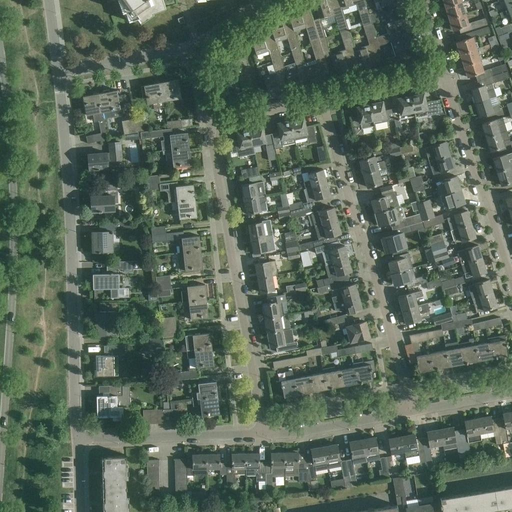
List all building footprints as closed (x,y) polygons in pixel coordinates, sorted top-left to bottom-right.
[(118,0),(123,12),(125,11),(129,21),(139,18),(142,22),(140,23),(141,23),(153,15),(154,15),(154,14),(153,14),(152,13),(166,8),(162,0),(118,0)] [(341,7),(339,0),(316,0),(314,1),(319,18),(320,18),(334,14),(340,33),(348,30),(347,27),(341,7)] [(371,23),(364,0),(339,0),(341,7),(356,3),(362,22),(363,25),(371,23)] [(403,13),(400,13),(397,2),(399,1),(398,0),(364,0),(371,23),(403,13)] [(511,0),(503,0),(508,10),(511,7),(511,0)] [(483,8),(481,1),(475,3),(476,10),(483,8)] [(449,19),(465,13),(461,2),(445,7),(449,19)] [(498,14),(496,9),(489,12),(491,17),(498,14)] [(289,15),(290,20),(294,31),(305,27),(311,46),(319,43),(318,39),(312,21),(309,10),(300,13),(300,11),(289,15)] [(404,24),(406,24),(403,13),(371,23),(378,46),(393,41),(410,36),(408,36),(404,24)] [(465,13),(449,19),(453,31),(459,29),(460,33),(487,24),(485,18),(468,24),(465,13)] [(320,18),(319,18),(312,21),(318,39),(325,37),(326,37),(320,18)] [(294,31),(290,20),(281,23),(281,22),(271,26),(276,42),(287,38),(292,53),(300,51),(294,31)] [(371,23),(363,25),(370,47),(355,52),(359,64),(361,69),(371,66),(371,63),(383,60),(378,46),(371,23)] [(497,36),(511,30),(511,27),(511,24),(503,27),(500,28),(502,34),(497,36)] [(269,51),(272,62),(281,59),(276,42),(271,26),(270,26),(272,33),(262,36),(262,35),(251,39),(256,55),(269,51)] [(456,42),(460,54),(476,49),(474,44),(476,43),(477,39),(477,37),(490,33),(488,27),(461,35),(462,40),(456,42)] [(355,52),(348,30),(340,33),(346,52),(331,56),(337,74),(348,70),(347,68),(359,64),(355,52)] [(511,30),(497,36),(501,47),(507,45),(505,40),(511,36),(511,30)] [(410,36),(393,41),(395,47),(392,48),(394,56),(383,60),(386,69),(415,60),(411,47),(413,47),(410,36)] [(495,36),(492,37),(494,43),(490,44),(492,51),(499,48),(495,36)] [(331,56),(325,37),(318,39),(319,43),(311,46),(317,64),(305,67),(310,82),(310,83),(321,80),(321,79),(330,76),(324,58),(331,56)] [(476,49),(460,54),(463,65),(479,60),(478,54),(486,51),(484,46),(476,49)] [(297,69),(285,72),(290,88),(301,85),(310,82),(305,67),(300,51),(292,53),(297,69)] [(290,88),(285,72),(281,59),(272,62),(276,73),(263,77),(268,93),(279,90),(279,89),(289,86),(290,89),(290,88)] [(479,60),(463,65),(467,77),(483,72),(479,60)] [(507,70),(505,64),(489,68),(491,75),(507,70)] [(509,78),(507,71),(492,76),(494,83),(509,78)] [(182,98),(178,79),(160,83),(163,100),(180,96),(181,99),(182,98)] [(163,107),(159,83),(141,86),(142,96),(147,95),(149,103),(147,104),(147,105),(153,104),(154,109),(163,107)] [(489,99),(496,96),(492,83),(471,90),(475,103),(489,99)] [(98,94),(101,111),(119,107),(119,109),(121,109),(119,102),(123,101),(122,95),(118,96),(117,90),(98,94)] [(415,115),(416,118),(436,114),(433,100),(425,102),(424,93),(411,96),(415,115)] [(94,122),(103,121),(101,111),(98,94),(83,97),(86,115),(93,114),(94,122)] [(396,127),(401,126),(399,119),(415,115),(411,96),(398,99),(399,107),(392,109),(394,120),(396,127)] [(491,107),(489,99),(475,103),(479,117),(500,110),(498,104),(491,107)] [(374,124),(394,120),(392,109),(384,111),(382,102),(369,105),(374,126),(374,124)] [(361,129),(374,126),(369,105),(357,107),(358,116),(350,118),(355,137),(362,135),(361,129)] [(144,131),(141,117),(134,119),(136,133),(140,132),(144,131)] [(303,118),(291,121),(295,143),(307,141),(308,143),(316,141),(313,125),(305,127),(303,118)] [(482,124),(486,138),(507,131),(502,118),(482,124)] [(136,133),(134,119),(122,121),(124,135),(128,134),(136,133)] [(167,129),(172,129),(181,127),(180,120),(166,122),(167,129)] [(291,124),(291,121),(290,121),(278,123),(279,132),(272,134),(274,144),(275,148),(282,147),(282,146),(295,143),(291,124)] [(272,134),(264,135),(262,127),(249,129),(253,147),(260,145),(260,143),(265,142),(266,146),(274,144),(272,134)] [(172,129),(167,129),(140,132),(141,138),(141,139),(163,136),(164,140),(161,141),(162,151),(179,149),(179,151),(189,150),(187,133),(172,134),(172,129)] [(239,152),(237,152),(238,155),(254,152),(253,147),(249,129),(236,132),(238,141),(237,141),(239,152)] [(507,131),(486,138),(490,151),(511,145),(507,131)] [(107,139),(105,132),(86,136),(87,143),(93,142),(107,139)] [(423,132),(419,133),(421,142),(429,140),(429,137),(423,132)] [(233,153),(237,152),(239,152),(237,141),(230,142),(233,153)] [(121,153),(120,142),(109,144),(110,153),(88,155),(89,170),(90,170),(91,176),(99,175),(99,169),(108,168),(107,161),(121,160),(121,159),(118,159),(118,153),(121,153)] [(387,144),(388,149),(389,149),(389,150),(399,148),(400,147),(398,142),(387,144)] [(427,154),(429,162),(450,155),(445,142),(425,148),(427,154)] [(399,148),(401,154),(414,151),(412,145),(400,147),(399,148)] [(401,154),(399,148),(389,150),(389,149),(388,149),(390,157),(401,154)] [(191,165),(189,150),(179,151),(179,149),(162,151),(163,155),(165,154),(166,160),(168,162),(172,162),(173,167),(191,165)] [(497,172),(511,167),(511,152),(493,159),(497,172)] [(383,155),(374,157),(373,157),(360,160),(364,175),(378,170),(386,168),(383,155)] [(450,155),(429,162),(433,175),(444,171),(454,168),(450,155)] [(304,189),(326,183),(323,169),(318,171),(316,164),(315,165),(293,170),(294,176),(307,172),(308,174),(310,180),(304,182),(306,188),(304,189)] [(257,167),(240,170),(242,179),(259,175),(257,167)] [(511,167),(497,172),(501,186),(511,182),(511,167)] [(378,170),(364,175),(367,187),(382,183),(390,180),(388,175),(380,177),(378,170)] [(281,179),(280,172),(273,173),(269,174),(270,181),(281,179)] [(409,180),(407,173),(397,176),(399,183),(409,180)] [(146,183),(160,182),(159,175),(145,176),(146,183)] [(412,186),(423,183),(421,176),(410,179),(411,183),(412,186)] [(440,196),(460,190),(456,176),(436,183),(437,188),(435,189),(438,196),(440,196)] [(244,200),(266,196),(263,181),(241,185),(244,200)] [(160,182),(146,183),(147,191),(161,189),(160,182)] [(326,183),(304,189),(307,202),(302,204),(302,201),(288,205),(290,210),(291,213),(315,207),(313,201),(330,196),(326,183)] [(425,189),(423,183),(412,186),(414,192),(425,189)] [(118,203),(117,184),(103,185),(104,196),(91,197),(92,212),(98,211),(98,212),(114,211),(114,204),(118,203)] [(171,198),(171,202),(185,201),(185,203),(195,202),(193,184),(175,186),(177,198),(171,198)] [(371,200),(374,213),(402,206),(402,205),(399,206),(394,191),(393,191),(392,186),(380,189),(383,197),(371,200)] [(465,203),(460,190),(440,196),(444,209),(465,203)] [(416,201),(414,193),(408,195),(410,203),(416,201)] [(266,200),(266,196),(244,200),(246,214),(260,211),(259,204),(266,200)] [(418,208),(422,220),(441,215),(434,216),(429,199),(424,201),(417,203),(418,208)] [(185,201),(171,202),(172,211),(178,210),(179,219),(197,217),(195,202),(185,203),(185,201)] [(277,208),(278,214),(289,212),(288,205),(277,208)] [(423,222),(422,220),(418,208),(420,214),(406,218),(402,206),(374,213),(378,225),(390,222),(392,230),(409,225),(409,226),(423,222)] [(316,212),(315,207),(291,213),(292,219),(316,212)] [(322,225),(337,221),(333,207),(318,212),(322,225)] [(446,217),(451,231),(471,224),(467,211),(446,217)] [(289,212),(278,214),(279,220),(291,218),(289,212)] [(422,220),(423,222),(427,236),(425,228),(444,222),(442,214),(441,215),(422,220)] [(115,232),(115,221),(99,222),(99,232),(93,232),(93,252),(98,252),(100,252),(112,251),(112,233),(113,233),(115,232)] [(312,242),(314,248),(325,244),(338,241),(336,235),(341,234),(337,221),(322,225),(326,238),(312,242)] [(251,239),(265,237),(262,222),(248,225),(251,239)] [(427,236),(423,222),(409,226),(411,231),(417,230),(421,243),(428,241),(427,236)] [(471,224),(451,231),(455,244),(475,238),(471,224)] [(165,226),(151,228),(152,235),(152,236),(182,232),(166,234),(165,226)] [(182,232),(152,236),(153,241),(176,239),(178,254),(191,252),(191,254),(201,253),(199,236),(189,237),(183,238),(182,232)] [(402,252),(408,251),(405,239),(404,240),(403,233),(396,235),(391,236),(382,238),(386,253),(392,251),(393,255),(402,252)] [(272,236),(265,237),(251,239),(253,253),(267,251),(266,244),(273,243),(272,236)] [(429,241),(433,255),(447,251),(445,244),(443,245),(441,238),(429,241)] [(298,245),(300,251),(314,248),(312,241),(298,245)] [(325,244),(314,248),(316,253),(327,250),(325,244)] [(286,247),(287,253),(299,251),(297,245),(286,247)] [(329,250),(333,263),(348,259),(344,245),(329,250)] [(430,245),(423,247),(425,253),(432,251),(430,245)] [(457,252),(461,265),(482,259),(478,245),(457,252)] [(408,251),(402,252),(404,258),(388,262),(392,274),(408,270),(405,259),(419,255),(417,248),(408,251)] [(299,251),(287,253),(288,260),(300,258),(299,251)] [(447,251),(433,255),(435,261),(449,257),(447,251)] [(191,252),(178,254),(179,271),(193,270),(203,269),(201,253),(191,254),(191,252)] [(316,281),(318,287),(348,279),(347,273),(352,272),(348,259),(333,263),(325,265),(328,278),(323,279),(316,281)] [(482,259),(461,265),(465,278),(486,272),(482,259)] [(133,271),(133,261),(122,261),(106,261),(107,274),(94,275),(94,289),(110,288),(111,298),(119,298),(118,288),(117,269),(122,269),(122,271),(133,271)] [(258,278),(272,276),(278,275),(275,261),(255,264),(258,278)] [(411,280),(408,270),(392,274),(395,285),(410,281),(412,286),(427,282),(425,276),(411,280)] [(440,279),(444,290),(456,286),(456,285),(464,283),(462,277),(454,279),(454,278),(447,280),(444,271),(438,272),(440,279)] [(156,276),(156,284),(171,282),(170,275),(156,276)] [(274,290),(272,276),(258,278),(260,293),(274,290)] [(350,284),(348,279),(318,287),(316,288),(318,294),(350,284)] [(446,296),(444,290),(440,279),(426,283),(428,290),(442,286),(445,297),(446,296)] [(472,300),(493,293),(489,280),(468,286),(472,300)] [(171,282),(156,284),(157,291),(171,290),(171,282)] [(308,288),(306,283),(294,284),(295,292),(308,290),(308,288)] [(332,297),(333,304),(359,297),(355,283),(340,288),(342,294),(332,297)] [(183,302),(183,303),(196,301),(196,303),(207,302),(205,284),(187,286),(187,291),(181,291),(182,302),(183,302)] [(456,286),(444,290),(446,296),(458,293),(456,286)] [(402,311),(417,306),(415,298),(423,296),(422,290),(408,294),(398,297),(402,311)] [(497,307),(493,293),(472,300),(476,313),(497,307)] [(262,304),(264,311),(262,311),(263,317),(265,317),(265,319),(288,314),(284,294),(267,297),(268,303),(262,304)] [(362,310),(359,297),(333,304),(335,310),(346,307),(348,314),(362,310)] [(196,301),(183,303),(184,312),(190,311),(191,319),(208,317),(207,302),(196,303),(196,301)] [(118,311),(118,302),(99,303),(99,311),(94,311),(95,324),(100,324),(100,336),(119,335),(119,319),(115,319),(115,311),(118,311)] [(430,311),(428,303),(417,306),(402,311),(406,324),(429,317),(427,311),(430,311)] [(314,317),(312,310),(304,312),(305,319),(314,317)] [(453,321),(450,312),(433,317),(435,325),(453,321)] [(451,315),(452,316),(454,322),(456,322),(467,320),(467,319),(466,312),(451,315)] [(290,329),(288,314),(265,319),(267,333),(290,329)] [(325,327),(329,326),(347,321),(345,314),(324,320),(325,327)] [(160,318),(162,332),(176,331),(174,317),(160,318)] [(483,321),(485,328),(502,324),(500,317),(483,321)] [(472,324),(471,319),(467,320),(456,322),(458,328),(472,325),(473,325),(472,324)] [(348,326),(347,321),(329,326),(331,331),(345,327),(349,343),(357,341),(357,340),(370,337),(365,322),(353,325),(353,324),(348,326)] [(473,325),(472,325),(473,331),(485,328),(483,321),(472,324),(473,325)] [(456,322),(454,322),(450,323),(442,324),(442,329),(443,331),(458,328),(456,322)] [(290,329),(267,333),(270,347),(276,346),(277,352),(298,348),(297,342),(285,344),(284,337),(291,336),(290,329)] [(442,329),(427,332),(427,333),(428,335),(429,338),(444,336),(443,331),(442,329)] [(177,338),(176,331),(162,332),(162,335),(163,339),(177,338)] [(427,332),(409,335),(411,345),(418,343),(421,342),(428,340),(429,340),(429,338),(428,335),(427,333),(427,332)] [(184,336),(186,351),(202,349),(202,352),(212,351),(210,333),(184,336)] [(163,344),(163,339),(162,335),(150,336),(150,345),(163,344)] [(465,356),(466,364),(479,362),(476,345),(475,338),(469,339),(469,342),(458,344),(460,357),(465,356)] [(505,339),(488,343),(490,351),(494,351),(496,358),(508,356),(507,346),(507,344),(506,344),(505,339)] [(446,350),(449,367),(466,364),(465,356),(460,357),(458,344),(457,342),(445,344),(446,350)] [(476,345),(479,362),(496,358),(494,351),(490,351),(488,343),(476,345)] [(354,347),(356,353),(372,350),(371,344),(354,347)] [(125,356),(124,345),(104,346),(104,356),(96,356),(96,376),(114,376),(113,356),(125,356)] [(321,348),(322,355),(337,352),(338,357),(339,357),(337,350),(338,350),(337,350),(336,345),(321,348)] [(339,357),(356,353),(354,347),(338,350),(337,350),(339,357)] [(322,355),(321,348),(306,351),(307,355),(308,358),(307,357),(322,355)] [(214,366),(212,351),(202,352),(202,349),(186,351),(187,359),(195,358),(196,368),(214,366)] [(421,355),(420,350),(413,352),(415,356),(416,356),(417,360),(416,360),(417,362),(419,373),(437,369),(435,361),(431,362),(429,353),(421,355)] [(446,350),(429,353),(431,362),(435,361),(437,369),(449,367),(446,350)] [(307,355),(290,358),(292,366),(308,362),(308,358),(307,355)] [(292,366),(290,358),(272,362),(274,369),(292,366)] [(373,360),(352,364),(355,376),(360,376),(361,383),(373,381),(372,371),(375,370),(373,360)] [(341,370),(344,386),(361,383),(360,376),(355,376),(352,364),(353,368),(341,370)] [(332,389),(344,386),(341,370),(335,371),(334,367),(322,369),(323,373),(325,382),(330,381),(332,389)] [(167,374),(168,381),(181,380),(181,379),(199,377),(198,370),(167,374)] [(284,398),(302,394),(301,386),(296,387),(294,379),(293,371),(285,372),(286,380),(281,381),(282,385),(281,385),(281,387),(282,387),(284,398)] [(332,389),(330,381),(325,382),(323,373),(311,376),(314,392),(332,389)] [(314,392),(311,376),(294,379),(296,387),(301,386),(302,394),(314,392)] [(208,400),(218,399),(216,381),(198,383),(199,392),(191,393),(192,399),(207,398),(208,400)] [(130,395),(130,385),(108,386),(108,396),(97,396),(97,417),(113,416),(113,420),(123,420),(123,407),(128,407),(127,396),(130,395)] [(207,398),(192,399),(193,407),(197,406),(197,409),(201,408),(202,416),(219,414),(218,399),(208,400),(207,398)] [(171,409),(173,423),(180,423),(178,409),(171,409)] [(511,427),(511,411),(502,414),(503,417),(505,429),(511,427)] [(482,438),(495,436),(492,421),(492,419),(491,416),(478,418),(482,438)] [(502,444),(508,442),(506,431),(505,429),(503,417),(497,418),(502,444)] [(467,436),(468,442),(482,440),(482,438),(478,418),(464,421),(467,436)] [(495,436),(497,445),(502,444),(497,418),(492,419),(492,421),(495,436)] [(440,429),(443,445),(444,450),(457,447),(453,427),(440,429)] [(429,447),(443,445),(440,429),(426,432),(427,437),(429,447)] [(419,455),(418,452),(418,449),(416,439),(415,434),(401,436),(404,452),(406,458),(419,455)] [(404,452),(401,436),(388,439),(391,454),(404,452)] [(376,437),(363,439),(367,461),(380,459),(378,447),(376,437)] [(429,447),(427,437),(422,438),(424,450),(424,451),(425,454),(426,462),(432,461),(429,447)] [(419,455),(421,463),(426,462),(425,454),(424,451),(424,450),(422,438),(416,439),(418,449),(418,452),(419,455)] [(363,439),(349,442),(352,460),(353,464),(367,461),(363,439)] [(328,468),(341,466),(340,462),(341,462),(340,460),(339,454),(337,444),(324,447),(327,462),(328,468)] [(465,455),(463,444),(457,445),(459,456),(465,455)] [(310,478),(316,477),(314,471),(328,468),(327,462),(324,447),(310,449),(312,460),(313,461),(307,461),(310,478)] [(311,481),(310,478),(307,461),(298,461),(298,452),(285,453),(285,473),(298,473),(298,481),(311,481)] [(246,475),(256,474),(256,481),(266,480),(266,474),(265,462),(259,462),(259,453),(245,454),(246,475)] [(285,453),(270,453),(271,462),(265,462),(266,474),(271,474),(271,473),(285,473),(285,453)] [(206,454),(192,455),(192,464),(186,464),(186,465),(186,472),(187,475),(193,475),(193,473),(198,478),(201,477),(207,472),(206,469),(206,454)] [(206,454),(206,469),(220,469),(220,475),(226,475),(226,463),(220,463),(220,454),(206,454)] [(226,463),(226,475),(227,485),(234,484),(234,475),(246,475),(245,454),(231,454),(232,463),(226,463)] [(126,458),(126,456),(111,456),(111,455),(107,455),(107,456),(104,456),(104,469),(103,469),(103,473),(103,476),(104,476),(105,488),(127,488),(127,487),(126,475),(128,474),(129,474),(129,470),(128,470),(126,469),(126,458)] [(352,460),(347,461),(351,486),(357,485),(355,471),(353,464),(352,460)] [(332,489),(351,486),(347,461),(341,462),(340,462),(341,466),(343,473),(344,481),(331,483),(332,489)] [(511,506),(511,487),(476,493),(479,511),(511,506)] [(105,508),(105,511),(127,511),(127,507),(129,506),(130,506),(129,501),(127,501),(127,489),(127,488),(105,488),(105,501),(104,501),(103,504),(104,508),(105,508)] [(434,504),(419,506),(419,511),(432,511),(432,509),(442,508),(440,499),(439,490),(432,491),(434,504)] [(478,511),(479,511),(476,493),(440,499),(441,504),(442,508),(442,511),(478,511)] [(419,511),(419,506),(404,508),(402,496),(396,497),(397,506),(398,511),(419,511)]
